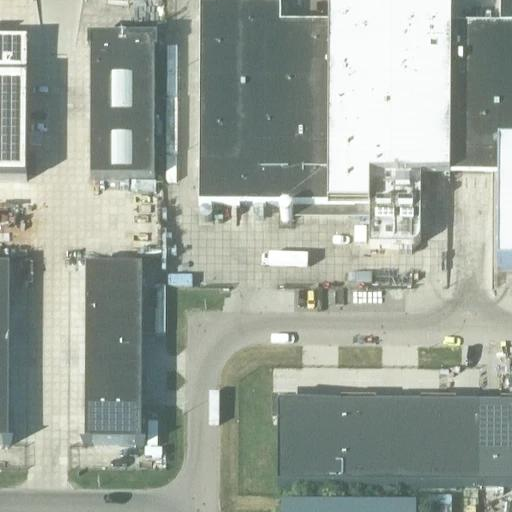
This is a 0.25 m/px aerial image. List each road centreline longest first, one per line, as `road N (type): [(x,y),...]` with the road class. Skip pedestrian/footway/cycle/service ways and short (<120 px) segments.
road 1 (unknown): [(44,506),(62,41)]
road 2 (unclassified): [(200,507),(203,367),(231,333),(511,330)]
road 3 (unclassified): [(200,507),(0,506)]
